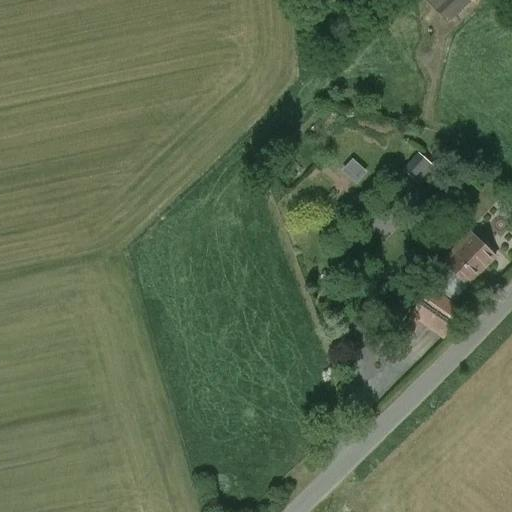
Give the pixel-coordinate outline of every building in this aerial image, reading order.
[(464,0),(421,0),(443,24),(467,3),(464,0)] [(350,156),(340,169),(355,181),(365,168),(350,156)] [(442,261),(467,285),(495,256),(470,233),(442,261)] [(467,285),(442,261),(433,271),(456,296),(467,285)] [(455,318),(425,297),(412,315),(443,336),(455,318)]
